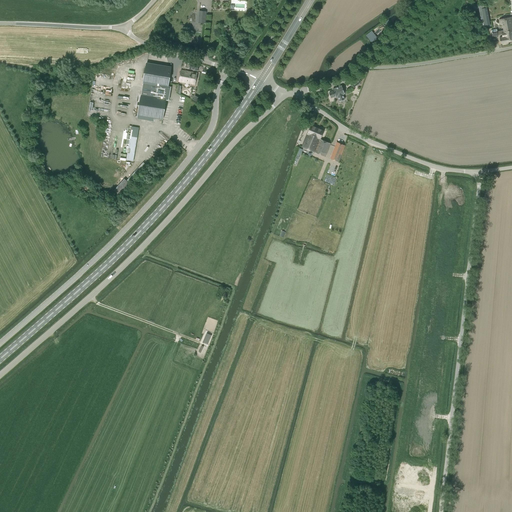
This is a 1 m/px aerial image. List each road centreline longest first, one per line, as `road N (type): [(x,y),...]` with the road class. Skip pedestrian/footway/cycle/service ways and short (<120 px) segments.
road 1 (unclassified): [(0,375),(139,251),(282,94)]
road 2 (secondary): [(0,356),(108,263),(260,80)]
road 3 (unclassified): [(0,340),(94,260),(196,146),(214,119),(222,69)]
road 4 (unclassified): [(441,511),(480,172)]
road 5 (track): [(353,347),(389,186),(404,173),(430,176),(433,166)]
road 6 (unclassified): [(480,172),(433,166),(347,131),(298,91)]
road 7 (unclassified): [(356,70),(511,49)]
road 8 (unclassified): [(0,24),(121,27)]
